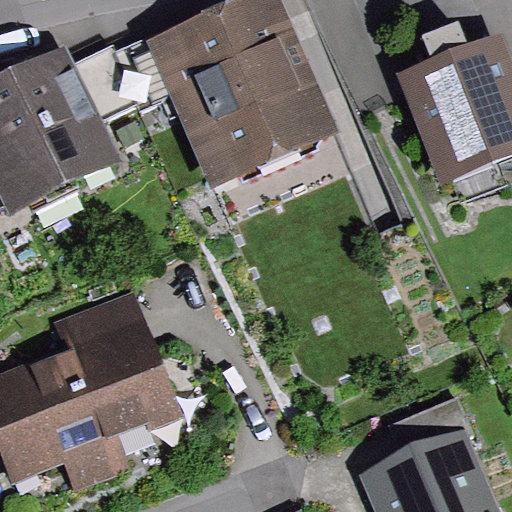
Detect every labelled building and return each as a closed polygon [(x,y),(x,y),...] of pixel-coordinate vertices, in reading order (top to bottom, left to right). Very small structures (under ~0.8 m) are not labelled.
[(176,34),(117,61),(138,108),(141,115),(180,98),(217,179),(313,136),(256,10),(181,45),(176,34)] [(458,31),(422,45),(437,83),(411,93),(443,176),(511,149),(511,98),(497,59),(473,69),(458,31)] [(117,61),(114,55),(71,74),(65,63),(21,83),(19,80),(0,88),(0,162),(5,160),(24,202),(71,180),(72,184),(115,165),(97,127),(138,108),(117,61)] [(74,449),(76,456),(178,416),(167,387),(150,380),(142,361),(155,356),(133,298),(58,327),(71,359),(30,375),(34,385),(0,398),(0,434),(5,436),(9,447),(21,443),(30,467),(74,449)] [(473,438),(457,401),(404,423),(419,460),(368,481),(381,511),(491,511),(461,443),(473,438)]
